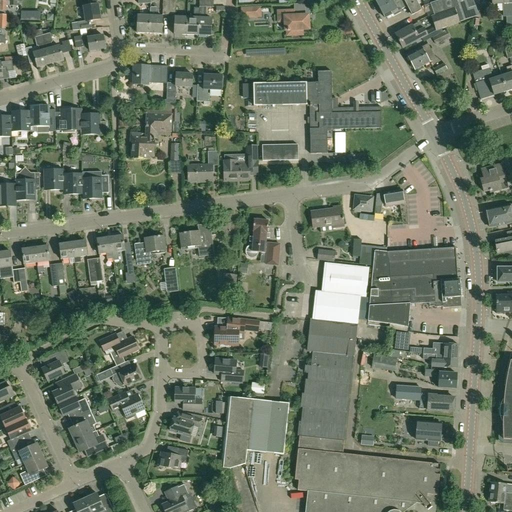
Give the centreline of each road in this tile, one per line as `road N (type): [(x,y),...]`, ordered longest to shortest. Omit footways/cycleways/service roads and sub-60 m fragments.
road 1 (residential): [(0,234),(366,184),(434,135)]
road 2 (secondary): [(464,511),(477,267),(463,197),(434,135)]
road 3 (secondary): [(434,135),(358,0)]
road 4 (residential): [(230,0),(219,54),(120,49)]
road 5 (residential): [(120,463),(148,448),(160,415),(157,328)]
road 6 (residential): [(20,364),(106,322),(157,328)]
road 7 (residential): [(0,96),(112,67),(120,49)]
road 8 (residential): [(76,479),(20,364)]
